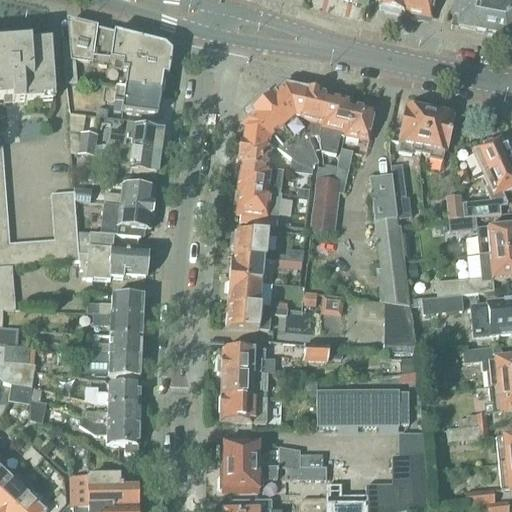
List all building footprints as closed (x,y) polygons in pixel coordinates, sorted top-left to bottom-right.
[(380,0),(379,6),(378,10),(381,10),(381,9),(385,10),(384,13),(400,17),(401,14),(402,14),(402,15),(403,15),(406,0),(380,0)] [(406,0),(403,15),(404,15),(406,15),(405,18),(422,22),(423,18),(426,19),(426,20),(429,21),(434,0),(406,0)] [(454,0),(452,9),(453,18),(452,24),(458,25),(457,29),(473,32),(479,0),(454,0)] [(507,36),(511,31),(501,18),(504,0),(479,0),(473,32),(506,39),(508,37),(507,36)] [(511,0),(504,0),(501,18),(511,31),(511,0)] [(94,31),(68,25),(70,46),(72,63),(75,63),(89,65),(90,60),(114,65),(115,65),(115,62),(120,38),(115,37),(94,31)] [(120,38),(115,62),(135,65),(144,66),(144,68),(169,71),(171,56),(163,49),(120,38)] [(0,98),(12,98),(12,104),(28,103),(28,102),(54,101),(50,51),(40,51),(40,46),(29,47),(28,47),(19,48),(19,41),(0,42),(0,98)] [(70,46),(61,47),(61,48),(62,48),(65,87),(77,86),(75,63),(72,63),(70,46)] [(114,65),(113,72),(120,73),(127,74),(125,91),(161,96),(163,79),(167,79),(169,71),(144,68),(144,66),(135,65),(115,62),(115,65),(114,65)] [(266,93),(258,100),(311,166),(316,166),(306,141),(299,122),(306,92),(306,88),(305,87),(305,88),(288,84),(287,83),(286,84),(276,93),(277,94),(274,97),(273,95),(270,97),(266,93)] [(113,103),(112,113),(122,115),(157,120),(161,96),(125,91),(115,90),(113,103)] [(306,92),(299,122),(306,141),(322,141),(322,130),(328,100),(329,98),(328,98),(327,102),(320,101),(321,93),(307,90),(306,92)] [(322,130),(322,141),(322,155),(332,158),(335,158),(340,138),(343,139),(344,139),(352,106),(352,105),(342,103),(343,101),(335,99),(334,99),(333,101),(328,100),(322,130)] [(248,119),(242,125),(246,130),(245,131),(243,144),(272,147),(275,148),(280,151),(290,157),(311,170),(311,166),(258,100),(245,111),(249,116),(247,118),(248,119)] [(66,116),(99,120),(106,121),(107,111),(66,106),(66,116)] [(352,106),(344,139),(368,145),(375,114),(364,111),(364,109),(352,106)] [(412,156),(419,158),(429,114),(406,109),(398,145),(400,145),(398,157),(411,160),(412,156)] [(443,154),(445,155),(453,119),(429,114),(419,158),(430,160),(430,164),(440,166),(443,154)] [(108,137),(107,150),(159,157),(161,136),(126,131),(125,140),(108,137)] [(69,135),(68,134),(68,144),(70,145),(95,148),(96,139),(69,135)] [(491,143),(472,152),(481,175),(511,162),(506,151),(506,149),(503,146),(501,141),(492,145),(491,143)] [(238,160),(237,168),(269,172),(272,147),(243,144),(239,143),(237,160),(238,160)] [(70,145),(68,144),(69,156),(94,159),(95,148),(70,145)] [(107,150),(105,162),(122,164),(121,172),(156,177),(159,157),(107,150)] [(336,170),(348,173),(352,154),(340,152),(337,169),(336,170)] [(290,157),(288,175),(309,177),(311,170),(290,157)] [(489,204),(461,207),(461,208),(463,222),(475,220),(500,217),(499,210),(507,207),(502,196),(511,191),(511,190),(511,189),(511,164),(511,162),(481,175),(489,192),(485,194),(489,204)] [(236,168),(234,182),(236,182),(235,193),(267,196),(268,187),(278,188),(280,175),(280,173),(269,172),(237,168),(236,168)] [(318,171),(316,180),(320,180),(334,182),(336,170),(337,169),(325,168),(325,172),(321,171),(318,171)] [(399,169),(390,170),(394,204),(403,202),(399,169)] [(333,186),(327,185),(316,184),(309,237),(333,239),(339,195),(343,196),(348,173),(336,170),(334,182),(333,186)] [(456,176),(458,188),(466,187),(465,175),(456,176)] [(391,180),(369,183),(373,225),(395,223),(391,180)] [(104,196),(102,207),(151,213),(154,193),(121,189),(120,198),(104,196)] [(73,191),(73,197),(74,203),(91,205),(92,194),(73,191)] [(308,194),(296,192),(296,200),(307,201),(308,194)] [(235,193),(234,206),(236,206),(235,217),(268,220),(278,221),(280,200),(277,200),(277,197),(267,196),(235,193)] [(50,199),(51,210),(74,209),(74,203),(73,197),(50,199)] [(460,200),(445,201),(448,223),(463,222),(461,208),(461,207),(460,200)] [(101,218),(99,237),(115,238),(142,241),(143,233),(149,233),(151,213),(102,207),(101,218)] [(75,221),(74,209),(51,210),(51,222),(75,221)] [(463,222),(448,223),(449,236),(477,232),(475,220),(463,222)] [(75,232),(75,221),(51,222),(52,233),(75,232)] [(480,232),(476,233),(477,241),(478,257),(511,254),(511,228),(483,232),(480,232)] [(76,244),(75,232),(52,233),(53,245),(76,244)] [(232,257),(232,258),(264,261),(265,260),(267,237),(235,234),(232,257)] [(99,237),(77,235),(78,264),(80,264),(80,268),(81,268),(81,272),(83,272),(83,281),(87,281),(87,282),(110,284),(110,281),(123,282),(123,279),(145,280),(147,254),(147,250),(126,248),(126,253),(111,252),(112,238),(99,237)] [(77,264),(76,244),(53,245),(41,246),(43,267),(77,264)] [(32,268),(30,246),(19,247),(21,268),(32,268)] [(41,246),(30,246),(32,268),(43,267),(41,246)] [(12,269),(21,268),(19,247),(8,247),(0,247),(0,271),(13,270),(12,269)] [(301,264),(301,260),(302,256),(284,254),(283,263),(301,264)] [(511,254),(478,257),(482,285),(489,284),(511,281),(511,254)] [(228,281),(228,282),(262,285),(262,284),(264,261),(232,258),(230,258),(228,281)] [(300,274),(301,264),(283,263),(283,266),(278,265),(277,272),(300,274)] [(13,270),(0,271),(0,312),(15,313),(13,270)] [(226,304),(226,307),(227,307),(260,310),(260,307),(262,285),(228,282),(226,304)] [(315,309),(316,297),(302,296),(300,307),(315,309)] [(85,306),(85,318),(92,318),(142,320),(143,300),(111,298),(111,307),(85,306)] [(459,299),(435,300),(436,317),(461,315),(459,299)] [(511,305),(470,310),(471,312),(473,312),(475,341),(511,336),(511,305)] [(227,307),(225,331),(257,334),(269,335),(270,322),(270,319),(284,320),(285,313),(274,312),(271,311),(260,310),(227,307)] [(382,330),(382,351),(412,350),(407,311),(382,307),(382,330)] [(92,318),(92,330),(110,331),(109,339),(141,341),(142,320),(92,318)] [(0,349),(21,351),(22,332),(0,331),(0,349)] [(91,348),(91,358),(97,358),(140,360),(141,341),(109,339),(108,348),(97,348),(91,348)] [(304,348),(302,364),(306,364),(326,366),(327,353),(327,350),(304,348)] [(0,382),(3,386),(10,388),(32,390),(34,376),(35,369),(3,367),(3,350),(0,349),(0,382)] [(3,367),(35,369),(35,366),(38,367),(39,352),(3,350),(3,367)] [(467,354),(462,355),(463,368),(481,366),(482,377),(486,376),(487,390),(511,387),(511,361),(501,362),(500,351),(467,354)] [(220,377),(260,379),(260,365),(263,365),(263,355),(253,354),(253,353),(221,352),(221,361),(220,361),(220,362),(217,363),(217,374),(220,376),(220,377)] [(84,369),(84,378),(107,379),(139,380),(140,360),(97,358),(91,358),(90,358),(85,358),(84,369)] [(34,376),(32,390),(42,392),(41,377),(34,376)] [(219,400),(219,401),(266,402),(267,379),(260,379),(220,377),(220,400),(219,400)] [(300,380),(290,380),(290,398),(299,398),(300,398),(300,388),(300,386),(300,380)] [(300,398),(300,402),(306,402),(306,399),(316,399),(316,386),(300,386),(300,388),(300,398)] [(489,407),(483,407),(484,418),(493,417),(511,414),(511,387),(487,390),(489,407)] [(29,409),(30,404),(32,390),(10,388),(8,405),(29,409)] [(105,408),(138,410),(139,388),(106,388),(106,397),(95,397),(94,408),(105,408)] [(42,392),(32,390),(30,404),(43,404),(45,392),(42,392)] [(357,395),(337,396),(337,432),(357,432),(357,395)] [(398,395),(357,395),(357,432),(398,431),(398,429),(398,412),(398,397),(398,395)] [(337,396),(316,396),(316,432),(337,432),(337,396)] [(407,397),(398,397),(398,412),(407,412),(407,397)] [(267,402),(266,402),(219,401),(219,416),(219,426),(266,427),(267,402)] [(46,404),(43,404),(30,404),(29,409),(29,424),(41,428),(46,404)] [(94,427),(138,429),(138,410),(105,408),(105,416),(82,416),(82,420),(81,421),(94,427)] [(407,412),(398,412),(398,429),(408,429),(407,412)] [(466,422),(456,423),(457,433),(486,430),(485,418),(484,418),(466,419),(466,422)] [(137,449),(138,429),(94,427),(81,421),(78,428),(95,439),(106,439),(106,448),(125,448),(124,457),(136,457),(137,449)] [(449,434),(446,434),(447,446),(488,442),(486,430),(457,433),(449,434)] [(76,443),(69,439),(70,448),(71,448),(78,448),(87,453),(89,454),(94,453),(91,452),(76,443)] [(511,439),(495,441),(497,467),(511,465),(511,439)] [(222,460),(222,470),(258,471),(258,446),(221,446),(221,448),(218,448),(218,460),(222,460)] [(28,465),(37,455),(31,449),(22,459),(28,465)] [(298,456),(277,451),(277,472),(283,472),(298,472),(299,460),(298,460),(298,456)] [(43,460),(37,455),(28,465),(34,470),(43,460)] [(399,462),(391,463),(391,488),(426,488),(422,456),(399,459),(399,462)] [(298,472),(298,486),(325,486),(325,473),(325,471),(321,471),(321,460),(299,460),(298,472)] [(511,465),(497,467),(500,494),(511,492),(511,465)] [(258,471),(222,470),(222,481),(219,481),(219,493),(221,493),(221,495),(258,495),(258,484),(276,484),(276,472),(258,472),(258,471)] [(0,495),(12,482),(0,471),(0,495)] [(298,472),(283,472),(283,486),(298,486),(298,472)] [(88,480),(69,481),(70,511),(75,511),(87,511),(88,511),(96,511),(101,511),(136,510),(136,507),(136,502),(136,487),(118,487),(118,479),(88,480)] [(16,511),(29,498),(12,482),(0,495),(0,511),(16,511)] [(391,488),(364,488),(364,501),(363,511),(428,511),(426,488),(391,488)] [(339,489),(324,489),(324,511),(351,511),(351,501),(339,501),(339,489)] [(43,502),(39,507),(29,498),(16,511),(60,511),(66,506),(66,495),(63,493),(49,508),(43,502)] [(483,507),(494,506),(493,495),(462,497),(464,509),(483,507)] [(363,511),(364,501),(351,501),(351,511),(363,511)] [(274,511),(274,503),(229,503),(229,504),(229,511),(274,511)]
